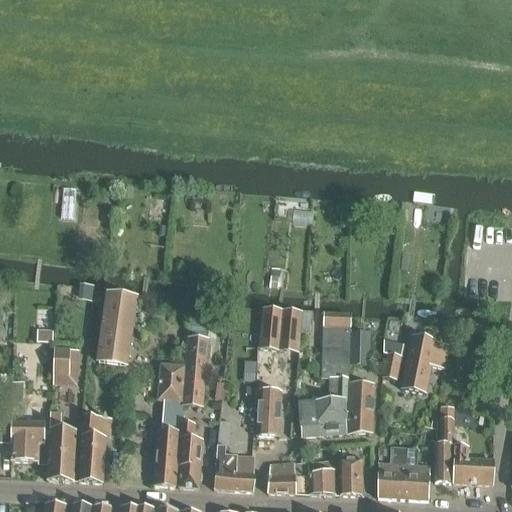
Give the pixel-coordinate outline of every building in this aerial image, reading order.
[(76,193),(63,192),(60,221),(74,222),(76,193)] [(313,283),(317,207),(279,205),(275,283),(286,284),(286,281),(313,283)] [(98,369),(126,373),(136,303),(108,299),(98,369)] [(302,316),(287,314),(261,313),(259,353),(299,357),(302,316)] [(302,440),(346,437),(344,404),(347,404),(349,367),(350,335),(350,332),(351,332),(351,317),(323,316),(323,330),(323,331),(321,381),(329,381),(328,405),(299,407),(302,440)] [(404,319),(403,324),(402,330),(420,333),(422,323),(404,319)] [(402,330),(403,324),(387,321),(383,341),(399,344),(402,330)] [(481,336),(483,325),(467,323),(466,334),(481,336)] [(36,346),(52,346),(53,333),(36,333),(36,346)] [(349,367),(357,368),(369,368),(370,336),(350,335),(349,367)] [(187,340),(182,409),(203,411),(209,342),(187,340)] [(412,340),(401,392),(426,397),(431,369),(444,372),(448,349),(436,347),(436,345),(412,340)] [(54,351),(52,379),(68,380),(69,352),(54,351)] [(161,435),(180,435),(182,409),(184,370),(160,368),(158,404),(164,404),(161,435)] [(347,437),(372,435),(374,388),(349,387),(347,437)] [(12,405),(23,406),(23,390),(12,389),(12,405)] [(257,440),(279,441),(281,408),(282,395),(256,393),(255,413),(258,413),(257,440)] [(50,447),(49,468),(48,484),(74,485),(76,435),(62,434),(62,419),(50,419),(49,434),(50,434),(50,447)] [(78,486),(102,487),(105,442),(109,442),(111,422),(108,422),(107,420),(103,419),(101,421),(83,420),(78,486)] [(215,471),(213,493),(253,496),(255,460),(225,458),(226,450),(229,450),(231,424),(220,423),(218,449),(217,449),(215,471)] [(436,486),(451,486),(451,449),(453,449),(454,440),(453,425),(441,425),(441,448),(435,449),(436,486)] [(0,445),(12,446),(12,427),(0,426),(0,445)] [(38,468),(49,468),(50,447),(44,447),(45,427),(12,426),(12,427),(12,446),(11,464),(38,465),(38,468)] [(192,456),(193,443),(193,427),(181,426),(178,469),(181,470),(179,491),(198,493),(199,483),(201,483),(202,476),(200,475),(201,457),(192,456)] [(154,489),(176,491),(180,435),(161,435),(158,434),(154,489)] [(455,449),(453,487),(493,489),(495,465),(465,463),(466,450),(455,449)] [(390,468),(379,467),(378,502),(402,503),(406,452),(392,451),(390,468)] [(428,505),(429,485),(430,470),(417,470),(418,452),(406,452),(402,503),(428,505)] [(309,498),(335,499),(335,474),(338,473),(338,463),(295,467),(297,498),(309,498)] [(339,499),(363,500),(362,464),(339,464),(339,499)] [(294,466),(282,467),(270,468),(268,496),(297,498),(295,467),(294,468),(294,466)]
